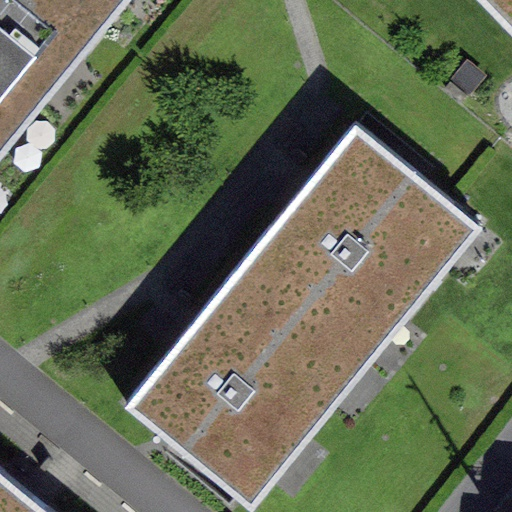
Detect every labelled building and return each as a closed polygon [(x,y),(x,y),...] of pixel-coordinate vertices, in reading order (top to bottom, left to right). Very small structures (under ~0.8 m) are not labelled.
[(0,0),(0,64),(44,101),(127,0),(0,0)] [(511,0),(494,0),(511,18),(511,0)] [(0,153),(44,101),(0,64),(0,153)] [(241,261),(367,364),(483,224),(357,121),(309,178),(241,261)] [(251,504),(367,364),(241,261),(196,316),(126,401),(251,504)] [(0,511),(56,511),(38,497),(0,465),(0,511)]
